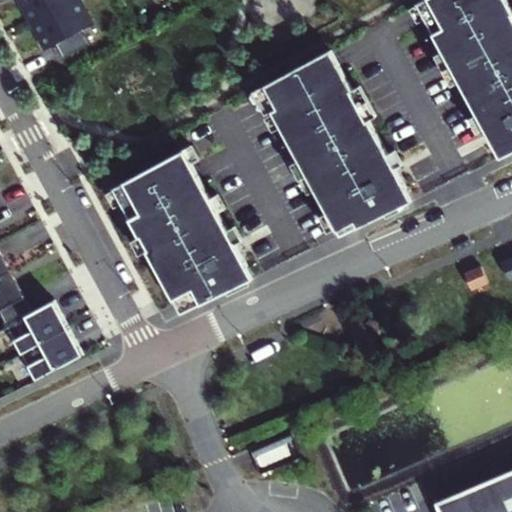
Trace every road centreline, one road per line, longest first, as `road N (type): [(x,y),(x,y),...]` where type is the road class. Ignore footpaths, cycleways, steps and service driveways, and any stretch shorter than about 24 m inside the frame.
road 1 (residential): [(511,195),(151,359)]
road 2 (residential): [(0,81),(151,359)]
road 3 (residential): [(151,359),(0,433)]
